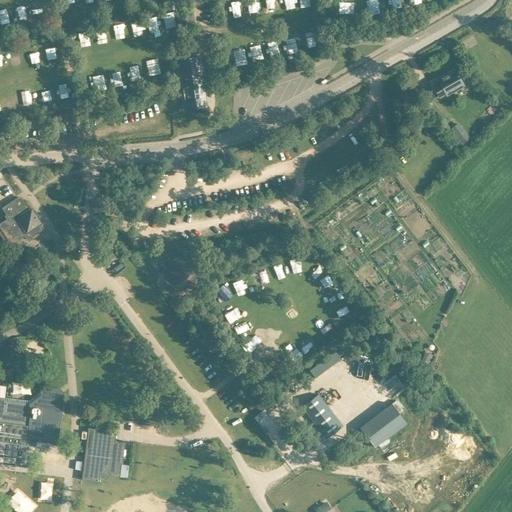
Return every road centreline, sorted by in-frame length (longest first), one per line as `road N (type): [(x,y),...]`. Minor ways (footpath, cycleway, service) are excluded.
road 1 (unknown): [(176,195),(288,163),(291,192),(282,202),(160,231),(150,222),(151,203)]
road 2 (unknown): [(472,273),(393,165),(361,72)]
road 3 (track): [(182,0),(185,50),(205,50),(216,141)]
